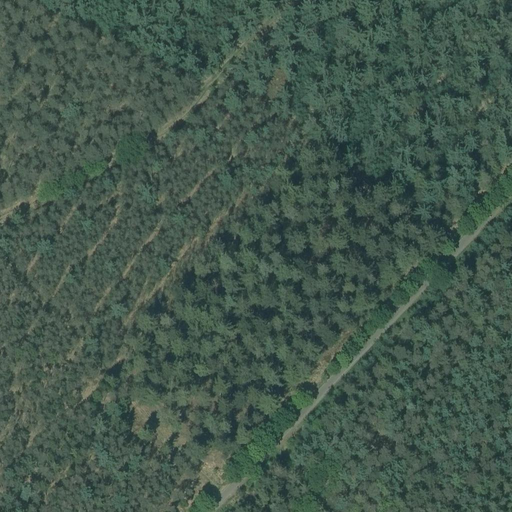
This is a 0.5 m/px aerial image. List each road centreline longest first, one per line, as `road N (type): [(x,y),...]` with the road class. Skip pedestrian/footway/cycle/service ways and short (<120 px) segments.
road 1 (unclassified): [(201,511),(511,191)]
road 2 (track): [(0,204),(168,115),(271,0)]
